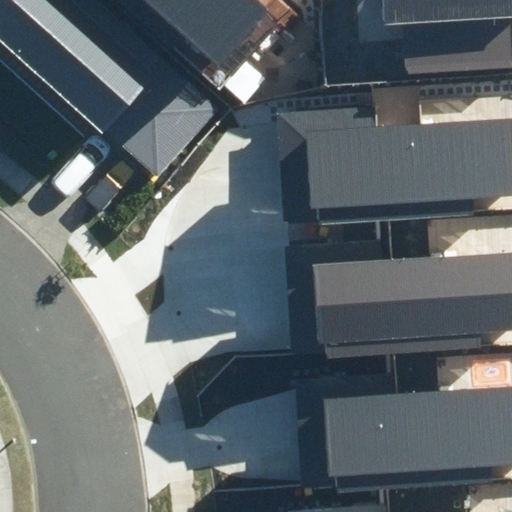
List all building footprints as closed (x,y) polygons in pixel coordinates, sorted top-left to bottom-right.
[(108,131),(158,173),(217,104),(95,0),(0,0),(0,59),(97,142),(108,131)] [(122,0),(202,69),(212,58),(219,65),(270,6),(262,0),(122,0)] [(410,75),(511,67),(511,0),(384,0),(386,25),(407,23),(410,75)] [(379,106),(279,113),(285,211),(321,208),(322,223),(475,212),(474,196),(511,193),(511,116),(380,126),(379,106)] [(386,238),(286,245),(293,343),(328,340),(329,355),(482,344),(481,328),(511,325),(511,249),(388,258),(386,238)] [(396,376),(295,383),(302,481),(337,479),(338,493),(492,482),(490,467),(511,464),(511,388),(397,396),(396,376)]
